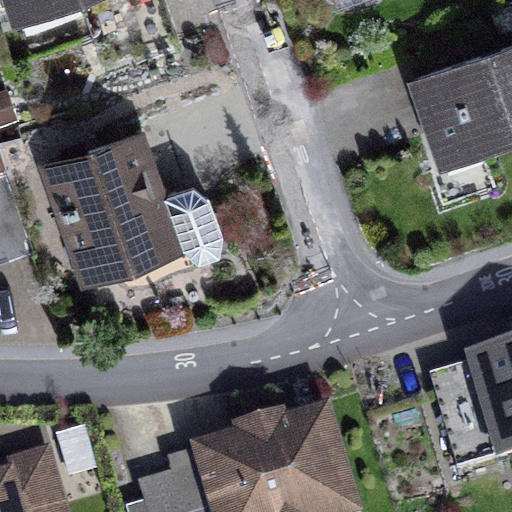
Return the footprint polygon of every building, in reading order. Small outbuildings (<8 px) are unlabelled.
[(81,0),(83,7),(104,66),(172,42),(157,0),(9,0),(11,6),(27,0),(81,0)] [(20,29),(83,7),(81,0),(27,0),(11,6),(20,29)] [(106,73),(182,47),(165,0),(157,0),(172,42),(104,66),(106,73)] [(368,0),(329,0),(334,12),(368,0)] [(476,136),(481,150),(511,138),(511,46),(415,82),(440,152),(440,148),(476,136)] [(0,102),(0,121),(12,118),(6,100),(0,102)] [(218,256),(222,237),(208,200),(192,187),(163,198),(141,135),(46,167),(79,262),(174,230),(177,229),(184,250),(199,263),(218,256)] [(443,162),(481,150),(476,136),(440,148),(440,152),(443,162)] [(0,255),(29,245),(5,176),(0,177),(0,255)] [(79,262),(85,279),(180,247),(174,230),(79,262)] [(0,255),(0,265),(32,255),(29,245),(0,255)] [(511,353),(475,364),(481,382),(436,395),(459,470),(511,454),(511,353)] [(436,395),(481,382),(475,364),(431,378),(436,395)] [(248,433),(274,425),(270,410),(243,418),(248,433)] [(353,511),(325,417),(281,430),(279,424),(274,425),(248,433),(243,435),(244,441),(172,462),(176,476),(142,486),(148,505),(129,510),(128,511),(353,511)] [(0,511),(61,511),(45,458),(0,471),(0,511)]
